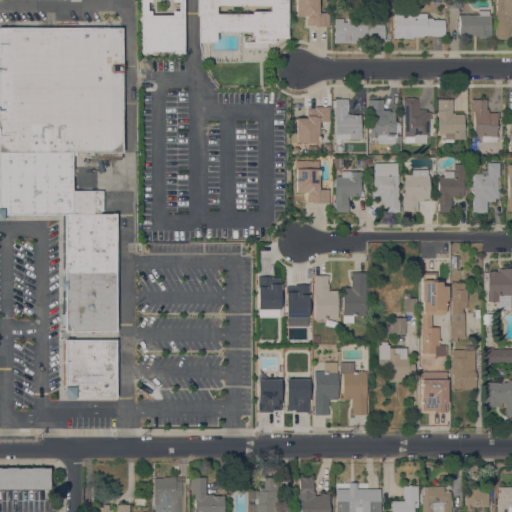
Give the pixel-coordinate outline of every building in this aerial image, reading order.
[(172,54),(172,51),(151,51),(151,54),(140,54),(140,0),(183,0),(183,54),(172,54)] [(253,48),(253,36),(251,36),(251,32),(216,32),(216,42),(199,42),(199,16),(197,16),(197,0),(287,0),(287,38),(274,38),(274,43),(267,43),(267,48),(253,48)] [(295,0),(318,0),(318,13),(329,13),(329,26),(314,26),(314,25),(306,25),(306,16),(295,16),(295,0)] [(447,0),(461,0),(461,8),(447,8),(447,0)] [(511,0),(511,27),(509,28),(510,38),(506,38),(506,39),(498,39),(498,38),(495,38),(495,26),(496,26),(496,0),(511,0)] [(477,15),(477,11),(489,11),(489,15),(490,15),(490,32),(491,32),(491,38),(478,38),(478,36),(458,35),(459,14),(477,15)] [(432,36),(432,35),(424,35),(424,37),(413,37),(413,38),(394,38),(394,14),(403,14),(403,17),(407,17),(406,13),(426,13),(426,18),(431,18),(431,19),(433,19),(433,20),(444,20),(444,36),(432,36)] [(352,41),(352,42),(333,43),(333,38),(334,38),(334,18),(343,18),(343,22),(347,22),(346,18),(366,18),(367,25),(383,24),(383,41),(352,41)] [(0,27),(120,27),(121,151),(119,152),(95,152),(71,152),(0,152),(0,27)] [(403,112),(402,112),(402,98),(417,98),(417,109),(425,109),(425,112),(430,112),(430,120),(428,120),(428,134),(426,134),(426,143),(404,143),(404,137),(403,137),(403,112)] [(334,107),(335,107),(335,99),(348,99),(348,112),(347,112),(347,113),(348,113),(348,115),(360,114),(361,139),(341,140),(341,133),(334,133),(334,107)] [(394,143),(377,143),(377,136),(368,136),(368,99),(383,99),(383,110),(389,110),(389,111),(394,111),(394,143)] [(464,132),(464,139),(444,139),(444,134),(438,134),(438,118),(437,118),(437,99),(452,99),(452,112),(454,112),(454,114),(463,114),(464,132)] [(496,141),(481,141),(481,136),(473,137),(473,112),(472,112),(471,100),(486,99),(486,109),(488,109),(488,113),(498,112),(498,119),(496,119),(496,141)] [(295,118),(306,118),(306,108),(314,108),(314,107),(328,107),(328,121),(318,121),(318,143),(295,143),(295,118)] [(63,214),(3,214),(3,220),(0,220),(0,152),(71,152),(70,189),(92,190),(92,213),(63,214)] [(332,169),(332,158),(341,158),(341,169),(332,169)] [(473,174),(482,174),(482,170),(487,170),(487,162),(499,162),(499,177),(498,177),(498,182),(497,182),(497,191),(498,191),(498,198),(494,198),(494,201),(486,201),(486,212),(471,212),(471,199),(473,199),(473,174)] [(398,199),(399,199),(399,212),(395,212),(395,213),(388,213),(388,212),(384,212),(384,201),(376,201),(376,198),(372,198),(372,195),(373,195),(373,174),(374,174),(374,163),(397,163),(397,174),(398,174),(398,199)] [(438,177),(436,177),(436,171),(453,171),(453,164),(466,164),(466,177),(463,177),(463,196),(451,196),(451,197),(450,197),(450,199),(451,199),(451,212),(438,212),(438,177)] [(318,189),(329,189),(329,203),(314,203),(314,202),(306,202),(306,193),(295,193),(295,168),(318,168),(318,189)] [(428,199),(423,199),(423,201),(417,201),(417,211),(413,211),(413,212),(409,212),(409,211),(403,211),(403,199),(403,196),(404,196),(404,177),(403,177),(403,174),(411,174),(411,169),(427,169),(427,175),(428,175),(428,199)] [(361,177),(360,177),(360,196),(348,196),(348,212),(335,212),(335,203),(334,203),(334,193),(335,193),(335,176),(341,176),(341,171),(361,171),(361,177)] [(92,190),(101,190),(101,213),(92,213),(92,190)] [(63,272),(63,214),(92,213),(101,213),(114,213),(114,273),(63,272)] [(487,271),(498,271),(498,269),(511,269),(511,307),(511,308),(498,308),(498,302),(487,302),(487,271)] [(63,331),(63,272),(114,273),(114,330),(63,331)] [(365,316),(353,316),(353,323),(342,323),(342,315),(342,287),(350,287),(350,288),(351,288),(351,284),(359,284),(359,283),(351,283),(351,280),(352,280),(352,276),(351,276),(351,272),(366,272),(365,316)] [(421,310),(422,310),(422,301),(421,301),(421,272),(435,272),(435,282),(441,282),(441,286),(447,286),(447,301),(445,301),(445,310),(444,310),(444,314),(431,314),(431,327),(439,327),(439,345),(446,345),(446,356),(434,356),(434,353),(421,353),(421,310)] [(313,275),(328,275),(328,279),(327,279),(327,283),(328,283),(328,292),(329,292),(329,290),(337,290),(337,318),(313,319),(313,275)] [(279,276),(256,277),(256,317),(279,316),(279,276)] [(464,337),(456,337),(456,342),(450,342),(450,322),(451,322),(451,286),(450,286),(450,283),(466,283),(466,308),(462,308),(462,312),(464,312),(464,337)] [(307,326),(307,284),(285,284),(284,326),(307,326)] [(416,312),(404,312),(404,298),(416,298),(416,312)] [(405,334),(384,334),(384,322),(391,322),(391,317),(405,317),(405,334)] [(62,338),(83,339),(83,332),(62,331),(62,338)] [(115,339),(115,397),(74,397),(74,398),(63,398),(62,339),(115,339)] [(378,345),(380,345),(380,342),(387,342),(387,345),(389,345),(389,347),(406,347),(406,357),(408,357),(408,363),(414,363),(414,372),(408,372),(408,375),(404,375),(404,381),(388,381),(388,374),(386,374),(386,366),(378,366),(378,345)] [(474,372),(475,372),(476,390),(471,390),(471,388),(453,388),(453,373),(452,373),(452,371),(451,371),(450,357),(452,357),(451,350),(463,350),(463,347),(473,347),(473,350),(474,350),(474,372)] [(511,349),(511,362),(483,363),(483,349),(511,349)] [(313,371),(323,371),(323,361),(337,361),(337,400),(328,400),(328,406),(327,406),(327,411),(328,411),(328,414),(313,414),(313,371)] [(365,415),(351,415),(351,411),(352,411),(352,406),(351,406),(351,398),(350,398),(350,399),(342,399),(342,373),(340,373),(340,362),(353,362),(353,371),(366,371),(365,415)] [(447,412),(432,413),(432,410),(420,410),(420,400),(422,400),(422,396),(420,396),(420,372),(446,371),(447,412)] [(257,412),(279,411),(279,379),(256,379),(257,412)] [(307,411),(308,379),(284,379),(284,411),(307,411)] [(511,416),(505,416),(505,403),(502,402),(502,406),(484,406),(484,401),(485,401),(485,399),(486,399),(486,398),(485,398),(485,382),(507,382),(507,380),(511,380),(511,416)] [(0,468),(48,468),(48,469),(50,469),(50,474),(49,474),(49,481),(50,481),(50,486),(49,486),(49,489),(0,489),(0,468)] [(153,511),(153,478),(162,478),(162,477),(174,477),(174,481),(180,481),(180,511),(153,511)] [(223,511),(193,511),(194,494),(190,494),(190,477),(205,477),(205,494),(210,494),(210,495),(211,495),(223,495),(223,511)] [(246,511),(246,504),(254,504),(254,491),(261,491),(261,477),(276,477),(276,504),(279,504),(279,511),(246,511)] [(328,494),(328,497),(329,497),(329,502),(328,502),(328,506),(329,506),(329,509),(328,509),(328,511),(300,511),(300,503),(297,503),(297,489),(298,489),(298,477),(312,477),(312,491),(314,491),(314,496),(319,496),(319,494),(328,494)] [(335,511),(335,489),(347,489),(347,485),(356,485),(357,489),(380,489),(380,511),(335,511)] [(391,511),(391,501),(403,501),(403,497),(403,486),(407,486),(407,485),(410,485),(410,486),(417,486),(417,507),(413,507),(413,511),(391,511)] [(421,511),(421,496),(422,496),(422,486),(443,486),(443,491),(449,491),(449,499),(451,499),(451,507),(450,507),(450,511),(421,511)] [(462,511),(463,486),(488,486),(487,507),(473,506),(473,511),(462,511)] [(496,511),(496,496),(497,496),(497,487),(511,487),(511,507),(508,507),(508,511),(496,511)]
